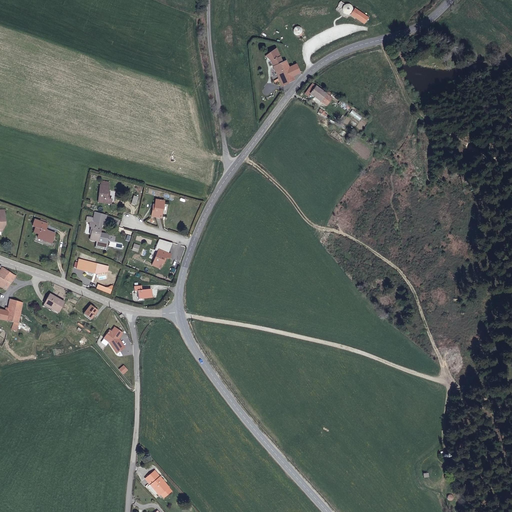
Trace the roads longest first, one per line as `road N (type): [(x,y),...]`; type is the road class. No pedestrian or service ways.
road 1 (track): [(180,313),(361,352),(511,413)]
road 2 (track): [(243,157),(308,221),(350,237),(404,275),(441,357),(442,382)]
road 3 (secondary): [(450,0),(407,31),(337,53),(303,74),(228,173)]
road 4 (secondary): [(180,313),(224,392),(327,511)]
road 5 (residential): [(130,310),(137,412),(127,511)]
road 6 (residential): [(207,0),(228,173)]
road 7 (tertiary): [(130,310),(0,259)]
